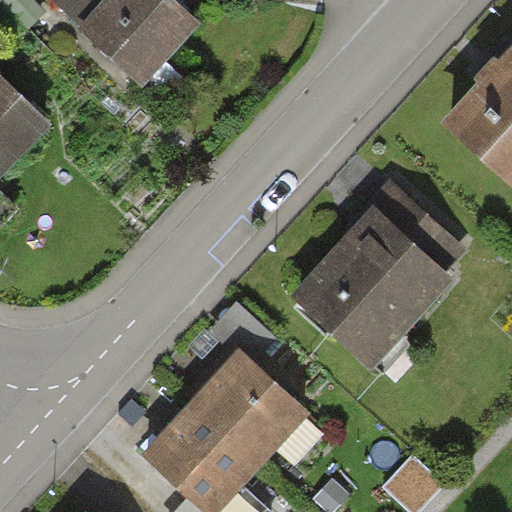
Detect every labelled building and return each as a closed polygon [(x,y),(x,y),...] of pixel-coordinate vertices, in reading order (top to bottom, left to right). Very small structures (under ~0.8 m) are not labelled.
[(140,80),(196,21),(173,0),(123,0),(92,34),(140,80)] [(511,38),(439,122),(511,184),(511,38)] [(0,168),(46,125),(0,75),(0,168)] [(369,212),(285,303),(362,373),(445,282),(369,212)] [(228,355),(134,455),(195,511),(209,511),(297,419),(228,355)]
